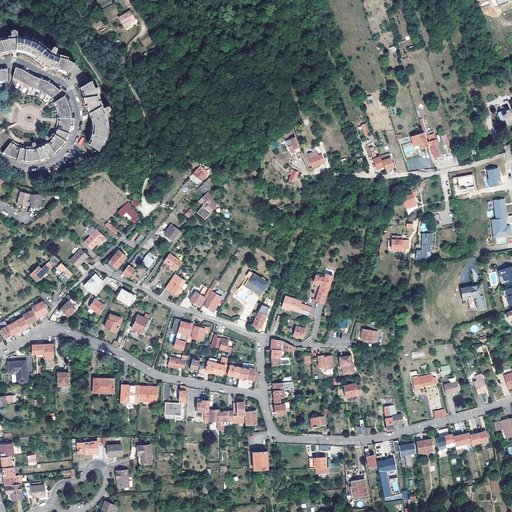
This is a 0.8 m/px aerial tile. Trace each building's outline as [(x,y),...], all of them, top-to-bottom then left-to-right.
[(119,17),(124,26),(135,20),(130,11),(119,17)] [(0,54),(2,54),(4,53),(8,52),(11,52),(13,52),(16,52),(18,52),(19,52),(28,54),(39,61),(45,63),(47,64),(59,66),(65,68),(71,55),(63,52),(64,49),(57,48),(52,47),(47,46),(45,44),(42,42),(40,40),(38,39),(37,38),(34,38),(31,37),(28,36),(25,35),(22,34),(15,34),(13,34),(6,35),(0,36),(0,54)] [(36,76),(33,75),(31,74),(25,70),(22,69),(19,68),(15,66),(11,79),(16,81),(21,84),(22,82),(25,84),(24,86),(28,88),(29,86),(32,87),(31,89),(40,92),(45,95),(49,98),(59,89),(55,86),(53,84),(49,81),(46,80),(42,78),(36,76)] [(91,123),(91,127),(90,136),(88,141),(103,150),(106,144),(109,137),(109,135),(110,129),(109,121),(108,113),(105,105),(103,100),(102,95),(102,94),(100,87),(97,88),(94,81),(81,87),(83,92),(83,95),(84,96),(86,105),(89,113),(90,117),(91,123)] [(69,105),(67,101),(66,98),(64,94),(52,102),(54,105),(55,107),(56,112),(57,117),(60,117),(71,116),(70,113),(70,109),(69,105)] [(503,113),(509,124),(511,122),(511,109),(511,107),(507,109),(508,111),(503,113)] [(63,147),(65,144),(67,142),(68,140),(70,135),(71,132),(72,129),(72,122),(71,116),(60,117),(59,128),(57,131),(55,136),(53,140),(48,144),(47,145),(42,148),(38,149),(37,149),(31,150),(27,150),(26,150),(23,149),(21,149),(17,147),(15,146),(11,143),(3,154),(10,158),(16,161),(17,161),(20,162),(24,163),(25,163),(30,163),(32,163),(37,162),(41,162),(43,161),(47,159),(51,157),(54,155),(56,153),(59,151),(61,149),(63,147)] [(365,137),(371,136),(367,123),(362,124),(365,137)] [(433,156),(438,155),(434,142),(436,141),(434,135),(433,132),(427,134),(429,144),(433,156)] [(425,138),(423,133),(416,135),(410,137),(413,146),(418,144),(420,149),(427,147),(425,138)] [(290,139),(294,149),(299,147),(295,137),(290,139)] [(368,145),(377,171),(384,169),(383,167),(378,154),(375,155),(371,144),(368,145)] [(308,154),(312,167),(324,163),(321,155),(318,156),(316,151),(308,154)] [(385,170),(394,167),(388,151),(380,154),(385,170)] [(209,158),(219,165),(222,159),(213,153),(209,158)] [(193,174),(202,181),(208,172),(200,165),(193,174)] [(488,179),(490,187),(502,185),(499,168),(487,171),(489,179),(488,179)] [(294,181),(298,173),(293,170),(289,178),(294,181)] [(473,175),(453,178),(455,195),(468,194),(467,187),(474,186),(473,175)] [(208,178),(203,183),(203,184),(200,186),(204,191),(213,184),(208,178)] [(425,182),(418,189),(420,193),(428,185),(425,182)] [(27,201),(28,193),(19,190),(14,202),(20,205),(19,208),(23,209),(26,201),(27,201)] [(28,193),(27,201),(28,201),(28,209),(32,210),(32,207),(39,207),(40,194),(28,193)] [(205,194),(196,202),(201,206),(198,210),(206,217),(215,206),(209,202),(211,199),(205,194)] [(411,207),(413,207),(417,205),(413,194),(402,198),(406,209),(411,207)] [(273,205),(278,200),(274,196),(269,201),(273,205)] [(492,220),(494,238),(511,237),(510,226),(506,226),(505,218),(508,218),(505,199),(493,200),(495,218),(492,220)] [(136,214),(137,213),(128,202),(118,211),(122,215),(126,211),(132,217),(131,219),(134,222),(139,217),(136,214)] [(189,209),(184,215),(189,219),(194,213),(189,209)] [(117,230),(108,221),(105,224),(114,232),(117,230)] [(171,225),(164,234),(173,241),(180,232),(171,225)] [(86,243),(98,231),(96,229),(84,241),(86,243)] [(86,243),(84,241),(84,242),(91,248),(97,242),(99,244),(105,238),(98,231),(86,243)] [(139,244),(145,237),(140,233),(134,240),(139,244)] [(426,233),(421,233),(421,249),(415,249),(415,253),(414,258),(415,258),(426,258),(426,251),(430,251),(430,245),(426,245),(426,233)] [(391,244),(408,244),(409,240),(402,240),(402,236),(392,235),(391,244)] [(70,252),(73,255),(80,248),(77,245),(70,252)] [(80,248),(73,255),(69,260),(76,267),(82,260),(84,258),(87,255),(80,248)] [(112,272),(126,256),(118,250),(105,265),(112,272)] [(149,257),(152,253),(149,251),(146,254),(143,258),(144,260),(143,261),(148,265),(153,260),(149,257)] [(139,261),(142,257),(138,252),(134,257),(139,261)] [(51,253),(47,257),(56,265),(60,262),(51,253)] [(183,262),(169,253),(164,261),(171,266),(177,270),(183,262)] [(50,265),(50,264),(51,264),(48,261),(45,264),(40,268),(38,265),(30,273),(38,281),(52,267),(50,265)] [(61,272),(66,267),(61,262),(57,266),(56,267),(58,269),(61,272)] [(122,272),(129,277),(134,269),(128,264),(122,272)] [(511,266),(501,270),(502,276),(505,284),(511,281),(511,266)] [(66,267),(61,272),(58,269),(55,272),(65,282),(73,274),(66,267)] [(248,270),(245,275),(248,277),(250,278),(248,280),(247,279),(241,290),(239,289),(236,295),(247,302),(250,296),(253,292),(259,296),(264,289),(263,289),(264,287),(265,287),(268,282),(264,279),(265,278),(262,276),(260,277),(248,270)] [(182,278),(175,273),(166,287),(177,295),(182,288),(180,287),(186,278),(183,275),(182,278)] [(314,281),(321,284),(315,300),(323,303),(333,275),(326,273),(325,277),(317,274),(314,281)] [(102,281),(95,274),(84,285),(92,293),(102,281)] [(202,305),(211,291),(213,289),(210,287),(203,297),(195,291),(197,287),(193,284),(189,291),(193,294),(189,300),(198,306),(200,303),(202,305)] [(473,286),(471,286),(461,288),(463,300),(468,299),(472,299),(476,301),(478,310),(486,309),(481,284),(478,285),(476,285),(476,287),(474,287),(473,286)] [(116,297),(130,305),(135,296),(121,289),(116,297)] [(211,291),(202,305),(213,311),(221,297),(211,291)] [(89,306),(99,313),(105,305),(101,302),(103,299),(100,297),(98,300),(95,298),(89,306)] [(298,313),(301,303),(301,302),(283,297),(280,309),(285,310),(285,309),(288,310),(298,313)] [(65,311),(68,314),(76,307),(69,300),(59,310),(63,313),(65,311)] [(32,309),(36,317),(47,311),(41,301),(31,307),(32,309)] [(252,324),(261,328),(267,313),(269,312),(271,306),(267,305),(268,304),(265,303),(265,304),(262,303),(259,309),(252,324)] [(298,313),(312,317),(314,308),(301,303),(298,313)] [(36,317),(32,309),(22,315),(23,316),(27,324),(33,321),(37,318),(36,317)] [(139,314),(132,328),(142,333),(149,320),(139,314)] [(27,324),(23,316),(16,320),(16,321),(20,329),(24,328),(28,325),(27,324)] [(81,319),(72,316),(64,325),(73,328),(81,319)] [(112,316),(111,318),(109,317),(105,327),(118,332),(122,322),(119,321),(120,319),(112,316)] [(182,320),(183,318),(178,317),(174,330),(179,331),(178,333),(182,335),(188,337),(188,334),(192,323),(186,322),(182,320)] [(343,317),(343,322),(339,322),(339,327),(346,327),(346,323),(350,323),(350,317),(343,317)] [(12,334),(7,326),(4,320),(0,322),(0,324),(2,328),(0,329),(5,338),(8,336),(12,334)] [(20,329),(16,321),(7,326),(12,334),(16,332),(20,329)] [(192,323),(188,334),(193,336),(202,339),(205,332),(208,333),(209,328),(201,325),(200,327),(196,326),(197,323),(193,322),(192,323)] [(296,325),(293,335),(302,338),(305,328),(296,325)] [(378,340),(376,339),(377,332),(362,330),(361,339),(377,342),(378,340)] [(215,337),(216,335),(214,335),(210,345),(218,348),(229,352),(230,348),(225,347),(227,340),(215,337)] [(118,347),(120,340),(113,338),(111,344),(118,347)] [(271,349),(272,349),(281,350),(281,340),(272,338),(271,349)] [(177,339),(174,349),(183,352),(186,342),(181,340),(177,339)] [(44,344),(44,353),(45,368),(54,368),(54,365),(54,362),(53,343),(44,344)] [(44,353),(44,344),(39,344),(32,344),(33,354),(44,353)] [(424,350),(411,351),(412,359),(424,358),(424,350)] [(181,358),(181,359),(175,358),(176,353),(170,353),(167,365),(175,368),(176,366),(184,368),(188,355),(183,354),(182,358),(181,358)] [(321,357),(318,357),(319,366),(321,367),(326,367),(326,369),(334,368),(332,355),(327,355),(327,356),(325,356),(324,355),(323,355),(321,355),(321,357)] [(351,358),(351,355),(340,356),(341,365),(342,364),(343,373),(354,372),(353,363),(352,363),(351,358)] [(220,363),(218,362),(218,364),(216,363),(214,372),(222,374),(222,373),(223,370),(226,370),(227,364),(226,364),(227,360),(225,358),(221,357),(220,363)] [(279,357),(272,357),(272,365),(280,365),(280,364),(290,364),(288,357),(285,357),(280,357),(279,357)] [(196,371),(199,360),(194,358),(191,369),(196,371)] [(216,363),(216,362),(208,360),(205,370),(214,372),(216,363)] [(232,375),(234,366),(235,361),(231,360),(228,371),(227,374),(232,375)] [(17,381),(28,381),(27,361),(9,362),(10,370),(17,370),(17,381)] [(440,371),(441,375),(450,373),(449,365),(440,367),(441,371),(440,371)] [(239,377),(242,368),(234,366),(232,375),(239,377)] [(242,368),(239,377),(246,379),(246,378),(248,378),(248,379),(254,380),(255,369),(249,368),(248,369),(242,368)] [(58,385),(69,385),(69,372),(57,372),(58,385)] [(414,391),(420,390),(419,387),(436,383),(435,377),(433,377),(433,376),(432,376),(431,374),(411,378),(414,391)] [(476,382),(473,383),(477,393),(480,392),(481,395),(485,393),(485,392),(487,391),(481,374),(474,377),(475,379),(476,382)] [(106,390),(106,393),(114,393),(114,378),(93,378),(93,390),(106,390)] [(344,385),(346,396),(361,393),(359,380),(354,381),(354,383),(344,385)] [(445,393),(457,391),(455,382),(443,384),(445,393)] [(138,401),(139,386),(122,385),(121,401),(138,402),(138,401)] [(180,385),(179,401),(179,403),(176,402),(167,402),(166,415),(182,416),(183,402),(185,402),(186,387),(180,385)] [(139,386),(138,401),(156,402),(157,387),(139,386)] [(283,391),(282,389),(273,390),(275,402),(281,401),(280,397),(285,397),(284,394),(283,394),(283,391)] [(12,394),(5,395),(6,404),(7,405),(19,403),(18,401),(13,402),(12,394)] [(209,419),(209,411),(208,411),(208,401),(202,400),(202,402),(197,402),(197,410),(205,411),(205,414),(205,421),(209,422),(209,419)] [(245,415),(245,411),(244,402),(233,402),(233,411),(233,415),(235,415),(245,415)] [(286,408),(290,408),(289,403),(275,405),(277,416),(287,415),(286,408)] [(391,413),(395,412),(393,405),(383,407),(387,429),(394,428),(393,424),(402,422),(401,414),(392,416),(391,413)] [(221,432),(221,423),(221,411),(221,409),(213,409),(213,408),(209,408),(209,411),(209,419),(213,420),(213,423),(217,423),(217,431),(221,432)] [(434,417),(445,415),(444,408),(433,410),(434,417)] [(221,423),(225,424),(233,424),(233,418),(233,415),(233,411),(221,411),(221,423)] [(255,411),(245,411),(245,415),(245,424),(256,423),(255,411)] [(312,427),(325,424),(323,415),(310,418),(312,427)] [(511,417),(494,421),(496,430),(505,428),(506,430),(505,430),(506,434),(507,433),(508,437),(511,436),(511,417)] [(355,426),(356,433),(366,432),(365,424),(355,426)] [(442,429),(447,446),(455,444),(453,436),(452,434),(449,434),(447,428),(442,429)] [(439,447),(447,446),(442,429),(438,430),(439,437),(436,438),(439,447)] [(478,433),(480,442),(488,440),(486,431),(478,433)] [(472,441),(470,435),(469,432),(461,434),(463,444),(472,441)] [(480,442),(478,433),(470,435),(472,441),(472,444),(480,442)] [(463,444),(461,434),(453,436),(455,444),(455,446),(463,444)] [(422,451),(427,450),(433,449),(431,438),(417,441),(419,452),(422,451)] [(91,451),(91,453),(97,453),(95,440),(89,441),(84,441),(76,442),(77,452),(83,452),(83,451),(91,451)] [(0,446),(1,456),(11,455),(12,455),(12,452),(13,452),(13,443),(0,444),(0,446)] [(107,455),(121,454),(120,443),(106,444),(107,455)] [(399,445),(400,452),(400,456),(405,455),(407,468),(413,467),(411,454),(416,453),(415,443),(399,445)] [(137,463),(150,462),(149,444),(136,445),(137,463)] [(369,467),(377,465),(375,455),(370,456),(368,447),(364,448),(366,456),(367,456),(369,467)] [(266,468),(266,453),(252,454),(253,469),(266,468)] [(3,468),(12,466),(11,455),(1,456),(0,456),(0,463),(2,463),(3,468)] [(35,464),(35,455),(27,456),(28,465),(35,464)] [(326,467),(329,467),(340,467),(339,463),(331,464),(331,460),(329,460),(328,457),(326,457),(310,458),(310,468),(315,468),(316,473),(327,473),(326,467)] [(394,459),(386,461),(377,462),(378,468),(379,473),(384,498),(391,497),(386,476),(397,473),(394,459)] [(4,476),(15,475),(14,466),(12,466),(3,468),(3,473),(4,476)] [(127,469),(116,470),(118,486),(129,485),(127,469)] [(15,475),(4,476),(5,485),(6,485),(18,484),(19,483),(18,475),(15,475)] [(364,475),(350,478),(354,498),(368,495),(364,475)] [(18,484),(6,485),(8,493),(12,492),(13,500),(20,499),(18,484)] [(31,497),(43,496),(42,485),(29,487),(31,497)] [(111,511),(114,503),(106,500),(102,508),(103,509),(101,511),(111,511)]
